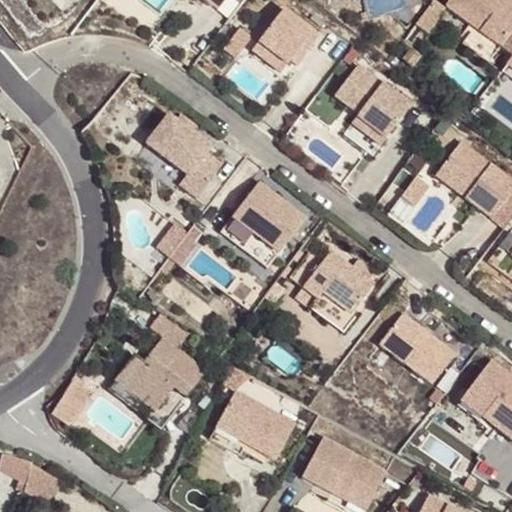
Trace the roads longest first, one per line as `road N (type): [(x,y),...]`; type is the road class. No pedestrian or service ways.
road 1 (residential): [(19,86),(66,54),(96,48),(143,56),(511,333)]
road 2 (residential): [(19,86),(82,173),(97,249),(74,329),(43,372),(0,402)]
road 3 (residential): [(147,511),(0,408)]
